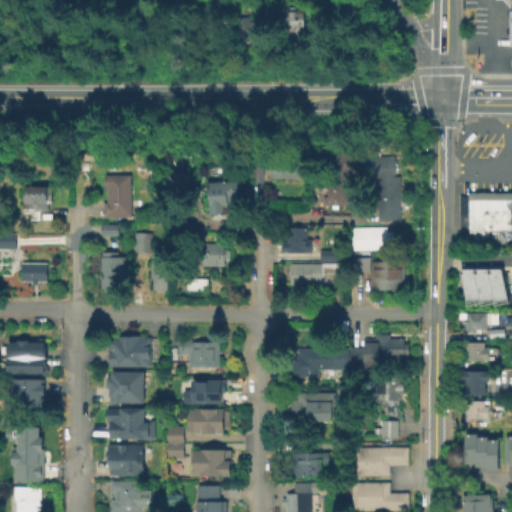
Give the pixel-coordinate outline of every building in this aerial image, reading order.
[(308,8),(308,35),(295,35),(295,31),(284,31),(284,8),(308,8)] [(271,17),(271,37),(249,36),(249,16),(271,17)] [(289,148),(289,158),(291,158),(291,162),(286,162),(286,171),(271,170),(271,163),(268,163),(268,147),(289,148)] [(402,175),(401,221),(379,220),(380,177),(374,177),(374,155),(398,156),(397,174),(402,175)] [(265,164),(265,181),(255,181),(255,164),(265,164)] [(301,177),(301,165),(271,166),(271,178),(301,177)] [(354,170),(354,206),(330,205),(330,183),(322,183),(322,169),(354,170)] [(169,187),(182,187),(182,172),(169,172),(169,187)] [(133,174),(132,217),(104,217),(104,201),(108,201),(108,187),(106,187),(106,174),(133,174)] [(209,214),(232,213),(232,202),(240,202),(239,179),(209,180),(209,214)] [(53,185),(53,203),(48,203),(48,212),(40,212),(40,219),(23,219),(23,201),(27,201),(27,185),(53,185)] [(465,232),(465,195),(487,194),(488,232),(465,232)] [(487,194),(511,194),(511,232),(488,232),(487,194)] [(466,216),(466,195),(458,195),(458,216),(466,216)] [(119,223),(119,224),(121,224),(121,233),(120,233),(120,234),(103,234),(103,223),(119,223)] [(389,248),(354,249),(354,227),(388,226),(389,248)] [(308,227),(308,239),(313,238),(313,252),(290,252),(290,248),(286,248),(286,244),(290,243),(290,227),(308,227)] [(153,232),(152,251),(136,251),(136,231),(153,232)] [(0,240),(16,240),(16,248),(0,248),(0,240)] [(230,249),(230,258),(226,258),(226,265),(203,264),(203,256),(196,256),(196,243),(226,243),(226,249),(230,249)] [(126,256),(125,284),(117,284),(116,288),(102,287),(102,256),(104,256),(104,251),(118,252),(118,255),(126,256)] [(167,262),(167,290),(154,289),(154,277),(151,277),(151,260),(158,260),(158,262),(167,262)] [(354,272),(354,260),(370,260),(370,272),(354,272)] [(406,261),(406,288),(371,288),(372,260),(406,261)] [(48,262),(48,280),(38,280),(38,283),(33,283),(33,281),(22,281),(22,262),(48,262)] [(339,263),(339,282),(313,281),(313,286),(291,285),(291,262),(339,263)] [(499,269),(508,303),(492,308),(491,304),(478,308),(477,304),(464,307),(455,270),(499,269)] [(208,277),(207,296),(187,295),(188,277),(208,277)] [(484,334),(458,334),(458,321),(463,321),(463,313),(484,314),(484,334)] [(400,362),(374,362),(374,371),(347,371),(347,349),(360,349),(360,344),(373,344),(373,335),(386,335),(386,341),(401,341),(401,345),(405,345),(405,358),(400,358),(400,362)] [(109,366),(110,338),(150,339),(150,366),(109,366)] [(6,371),(46,372),(46,367),(44,367),(44,352),(43,352),(43,341),(26,341),(26,339),(16,339),(16,341),(7,341),(6,371)] [(220,341),(219,366),(189,366),(189,341),(220,341)] [(486,363),(462,363),(462,343),(481,343),(481,349),(486,349),(486,363)] [(295,347),(346,347),(346,368),(316,368),(316,376),(289,376),(289,354),(295,354),(295,347)] [(481,396),(461,396),(461,391),(462,383),(456,383),(456,371),(486,372),(486,382),(481,382),(481,390),(481,396)] [(111,403),(111,375),(142,375),(142,403),(111,403)] [(395,415),(381,415),(381,401),(370,402),(370,385),(379,384),(379,378),(396,377),(396,385),(401,385),(401,400),(395,400),(395,415)] [(191,379),(220,379),(220,402),(191,402),(191,379)] [(14,413),(14,383),(44,383),(44,413),(14,413)] [(335,392),(335,417),(332,417),(332,420),(292,420),(292,398),(298,398),(298,391),(335,392)] [(486,420),(462,420),(462,402),(481,402),(481,408),(486,408),(486,420)] [(110,442),(110,412),(147,412),(147,442),(110,442)] [(190,436),(190,412),(225,412),(225,436),(190,436)] [(395,438),(378,438),(378,421),(396,422),(395,438)] [(40,426),(39,474),(19,473),(19,463),(17,463),(17,457),(19,457),(20,426),(40,426)] [(170,455),(170,428),(184,428),(184,455),(170,455)] [(461,464),(460,434),(472,434),(472,438),(482,438),(483,441),(493,440),(493,470),(483,471),(483,466),(471,466),(471,464),(461,464)] [(511,467),(501,467),(501,438),(511,438),(511,467)] [(107,478),(107,448),(143,448),(143,478),(107,478)] [(369,476),(350,476),(350,448),(369,448),(369,476)] [(387,476),(369,476),(369,448),(405,448),(405,466),(387,466),(387,476)] [(191,478),(191,452),(229,452),(229,479),(191,478)] [(292,478),(292,452),(327,453),(327,478),(292,478)] [(142,479),(142,510),(116,510),(116,491),(114,491),(114,479),(142,479)] [(369,511),(349,511),(349,483),(369,483),(369,511)] [(406,510),(369,511),(369,483),(386,483),(387,493),(406,493),(406,510)] [(41,485),(41,511),(18,511),(18,499),(16,499),(16,491),(19,491),(19,487),(22,487),(21,485),(41,485)] [(228,504),(228,511),(199,511),(199,487),(222,487),(222,504),(228,504)] [(487,511),(460,511),(460,496),(487,495),(487,511)] [(284,511),(284,497),(306,497),(306,511),(284,511)]
